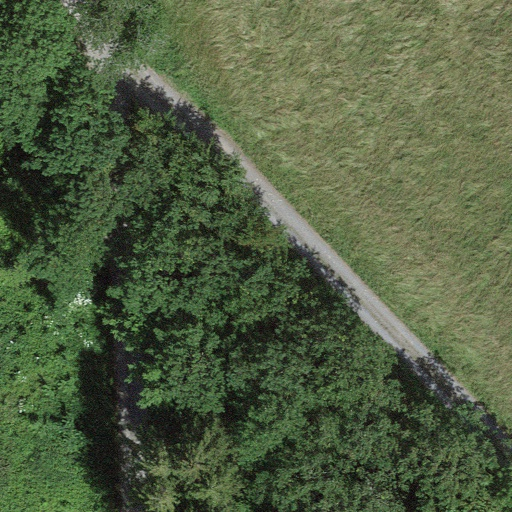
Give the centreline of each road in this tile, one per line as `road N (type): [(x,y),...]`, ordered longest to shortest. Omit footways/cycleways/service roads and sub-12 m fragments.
road 1 (track): [(87,29),(428,362),(511,468)]
road 2 (track): [(74,0),(87,29),(118,260),(134,511)]
